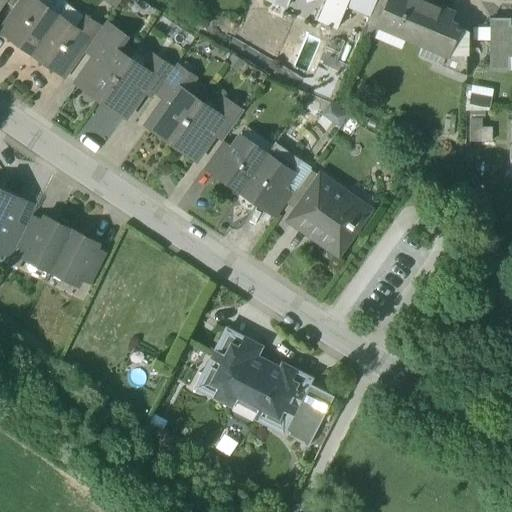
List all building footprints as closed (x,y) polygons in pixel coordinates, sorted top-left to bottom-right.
[(13,8),(0,26),(0,29),(9,36),(29,8),(19,0),(13,8)] [(34,0),(29,8),(9,36),(33,53),(59,17),(34,0)] [(267,0),(286,8),(289,0),(267,0)] [(361,0),(326,0),(317,21),(336,29),(346,6),(357,11),(361,0)] [(361,0),(357,11),(370,16),(377,0),(361,0)] [(377,0),(370,16),(367,24),(379,28),(380,27),(382,23),(381,23),(390,0),(377,0)] [(454,13),(423,0),(390,0),(381,23),(382,23),(380,27),(446,55),(447,56),(457,32),(453,30),(455,25),(450,23),(454,13)] [(59,17),(33,53),(56,70),(78,40),(82,34),(59,17)] [(511,26),(511,27),(511,20),(490,20),(490,71),(510,72),(510,59),(511,58),(511,26)] [(106,23),(91,44),(102,51),(105,45),(116,30),(106,23)] [(457,32),(447,56),(446,55),(442,66),(467,76),(468,31),(455,25),(453,30),(457,32)] [(490,30),(468,31),(468,41),(490,41),(490,30)] [(343,68),(351,42),(331,35),(322,61),(343,68)] [(78,40),(56,70),(67,77),(91,44),(89,43),(87,46),(78,40)] [(102,51),(81,80),(105,96),(129,61),(105,45),(102,51)] [(446,55),(423,46),(419,56),(442,66),(446,55)] [(129,61),(105,96),(127,111),(147,83),(150,78),(129,61)] [(150,78),(147,83),(158,91),(161,87),(172,70),(161,63),(150,78)] [(172,70),(161,87),(172,95),(176,89),(186,73),(176,66),(172,70)] [(492,92),(473,88),(469,105),(489,109),(492,92)] [(199,105),(176,89),(172,95),(152,124),(175,140),(199,105)] [(231,104),(220,120),(222,121),(217,127),(227,135),(243,112),(231,104)] [(199,105),(175,140),(198,155),(217,127),(222,121),(220,120),(199,105)] [(482,118),(471,118),(471,141),(492,141),(492,129),(483,128),(482,118)] [(233,150),(217,173),(243,190),(267,156),(241,138),(233,150)] [(222,142),(206,165),(217,173),(233,150),(222,142)] [(267,156),(243,190),(268,209),(283,188),(293,174),(267,156)] [(310,171),(287,204),(295,211),(319,177),(310,171)] [(295,211),(290,218),(305,228),(311,232),(312,231),(323,239),(320,244),(337,256),(356,229),(349,224),(358,211),(344,202),(348,197),(319,177),(295,211)] [(283,188),(268,209),(278,216),(293,195),(283,188)] [(2,196),(0,195),(0,249),(11,228),(23,203),(4,193),(2,196)] [(23,234),(16,248),(27,253),(43,221),(32,216),(23,234)] [(27,253),(24,259),(51,272),(71,231),(45,218),(43,221),(27,253)] [(23,234),(11,228),(0,249),(12,255),(16,248),(23,234)] [(71,231),(51,272),(78,286),(80,280),(96,248),(98,245),(71,231)] [(96,248),(80,280),(91,286),(107,254),(96,248)] [(226,335),(204,378),(201,384),(217,392),(230,399),(228,402),(255,415),(254,417),(267,423),(267,425),(287,435),(286,437),(301,445),(301,447),(306,449),(332,399),(304,385),(305,383),(281,371),(279,375),(250,360),(255,350),(226,335)] [(219,448),(233,452),(237,439),(223,435),(219,448)]
